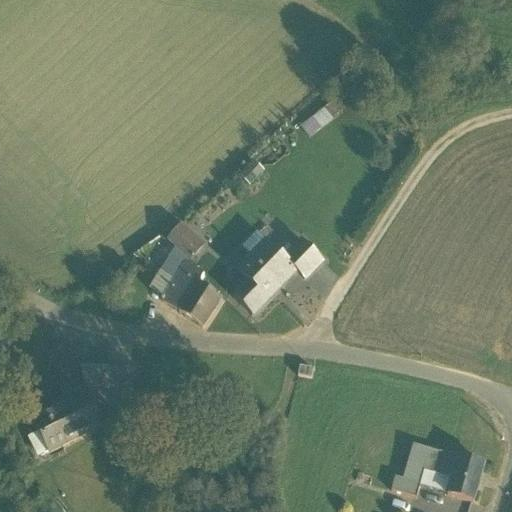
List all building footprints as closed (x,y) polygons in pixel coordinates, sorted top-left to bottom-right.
[(169,241),(190,259),(202,246),(181,227),(169,241)] [(295,273),(304,281),(322,263),(302,243),(285,261),(296,272),(295,273)] [(233,298),(252,317),(295,273),(296,272),(285,261),(267,244),(237,273),(247,283),(233,298)] [(160,272),(175,282),(186,265),(188,262),(175,249),(160,271),(160,272)] [(179,314),(202,329),(222,299),(221,299),(198,285),(204,276),(186,265),(175,282),(164,299),(163,298),(161,301),(162,302),(179,313),(179,314)] [(99,412),(110,411),(107,368),(107,365),(80,367),(81,379),(99,412)] [(129,366),(107,368),(110,411),(150,408),(149,394),(131,395),(129,366)] [(298,377),(312,380),(314,370),(300,367),(298,377)] [(47,437),(54,452),(103,428),(84,392),(59,404),(62,409),(32,423),(41,440),(47,437)] [(48,455),(54,452),(47,437),(41,440),(48,455)] [(419,488),(423,474),(429,476),(435,454),(412,447),(402,482),(394,480),(394,481),(419,488)] [(435,454),(429,476),(451,482),(456,460),(435,454)] [(483,468),(456,460),(451,482),(447,496),(446,498),(472,505),(483,468)] [(447,496),(451,482),(429,476),(423,474),(419,488),(447,496)] [(391,494),(416,501),(419,488),(394,481),(391,494)]
